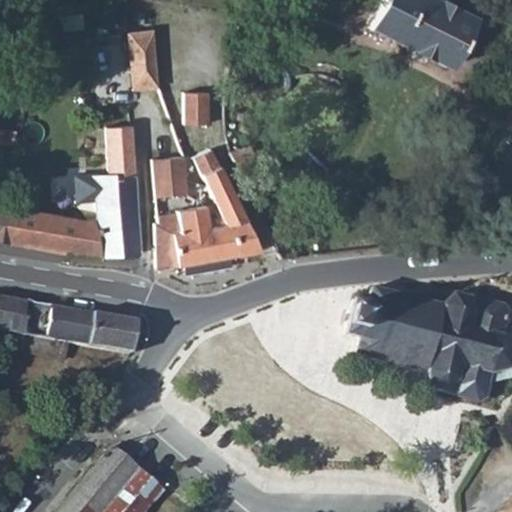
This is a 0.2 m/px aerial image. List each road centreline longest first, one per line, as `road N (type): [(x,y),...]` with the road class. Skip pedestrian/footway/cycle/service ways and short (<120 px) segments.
road 1 (tertiary): [(182,322),(335,277),(511,260)]
road 2 (residential): [(130,401),(259,506),(410,511)]
road 3 (tertiary): [(0,273),(136,293),(182,322)]
road 4 (residential): [(32,511),(130,401)]
